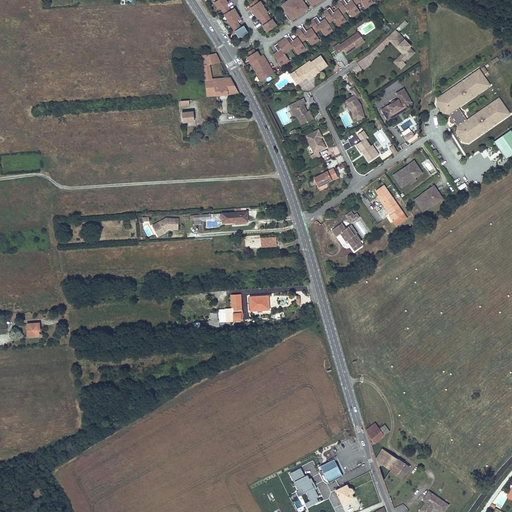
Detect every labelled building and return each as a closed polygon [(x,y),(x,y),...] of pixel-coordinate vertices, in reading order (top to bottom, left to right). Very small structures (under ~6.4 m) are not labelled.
[(238,20),(242,18),(235,8),(232,10),(228,3),(229,3),(227,0),(218,0),(216,1),(220,8),(222,7),(240,37),(249,31),(245,25),(242,27),(238,20)] [(261,0),(259,2),(257,0),(254,0),(251,3),(253,6),(252,7),(259,18),(261,17),(265,23),(264,24),(268,31),(277,24),(273,18),(272,19),(267,13),(268,12),(264,6),(264,5),(261,0)] [(303,0),(288,0),(287,1),(287,2),(283,5),(286,10),(289,13),(293,19),(309,8),(305,2),(303,0)] [(346,0),(339,0),(337,2),(344,12),(348,9),(351,14),(355,11),(356,12),(360,10),(353,0),(351,0),(348,3),(346,0)] [(334,19),(337,23),(341,20),(343,22),(347,19),(340,8),(335,12),(331,6),(323,12),(330,21),(334,19)] [(317,16),(310,21),(317,31),(321,28),(324,32),(328,29),(329,31),(333,28),(326,18),(321,21),(317,16)] [(402,29),(408,22),(404,20),(398,26),(402,29)] [(307,37),(310,42),(315,39),(316,40),(320,38),(312,27),(308,31),(304,25),(296,30),(303,40),(307,37)] [(364,70),(390,42),(401,52),(393,61),(401,69),(405,63),(404,62),(416,50),(392,28),(358,65),(364,70)] [(365,42),(359,33),(356,35),(362,44),(365,42)] [(290,34),(275,45),(279,51),(274,54),(281,64),(286,61),(284,60),(288,57),(285,52),(294,47),(297,51),(301,48),(302,50),(306,47),(299,37),(294,40),(290,34)] [(347,55),(362,44),(356,35),(341,45),(340,44),(334,48),(338,55),(344,51),(347,55)] [(256,51),(254,48),(248,52),(250,55),(248,56),(251,61),(254,60),(255,63),(253,64),(261,77),(264,76),(265,79),(275,73),(264,54),(261,56),(258,50),(256,51)] [(213,53),(201,54),(206,79),(207,95),(229,94),(239,92),(230,77),(213,77),(209,63),(220,62),(216,53),(213,53)] [(319,72),(328,66),(321,56),(311,63),(301,70),(306,78),(310,83),(314,80),(313,78),(320,73),(319,72)] [(286,61),(281,64),(282,65),(290,59),(288,57),(284,60),(286,61)] [(300,69),(301,70),(311,63),(310,62),(300,69)] [(300,69),(295,72),(301,82),(306,78),(301,70),(300,69)] [(458,107),(489,84),(478,69),(437,98),(436,103),(443,113),(448,114),(450,112),(453,116),(451,117),(450,119),(452,121),(454,121),(455,120),(458,124),(457,125),(456,131),(463,140),(468,142),(510,113),(498,97),(467,119),(464,115),(461,111),(458,107)] [(301,82),(295,72),(290,76),(296,85),(301,82)] [(361,105),(357,100),(361,98),(355,88),(351,91),(355,96),(355,97),(353,98),(353,97),(346,102),(352,111),(355,121),(365,118),(361,105)] [(392,103),(382,110),(388,119),(394,115),(393,113),(406,105),(412,101),(403,88),(396,93),(399,98),(395,101),(392,103)] [(298,117),(302,125),(314,119),(310,111),(307,112),(306,113),(304,110),(306,109),(304,105),(306,103),(304,99),(294,103),(296,108),(292,110),(295,115),(298,117)] [(394,115),(388,119),(389,120),(409,108),(406,105),(393,113),(394,115)] [(194,121),(193,111),(181,113),(183,122),(194,121)] [(313,160),(321,156),(319,152),(326,148),(322,138),(321,136),(322,135),(319,130),(306,136),(315,154),(311,155),(313,160)] [(412,131),(405,136),(407,140),(415,136),(412,131)] [(372,146),(370,148),(376,157),(379,156),(372,146)] [(403,172),(401,170),(393,176),(401,187),(409,182),(414,178),(419,174),(416,170),(418,168),(413,162),(407,166),(409,168),(403,172)] [(338,178),(334,169),(314,178),(319,187),(338,178)] [(383,186),(375,191),(378,196),(379,195),(380,197),(379,198),(390,214),(391,213),(392,214),(389,216),(388,216),(392,222),(403,215),(383,186)] [(428,192),(423,196),(422,195),(414,200),(423,212),(430,207),(429,205),(439,199),(435,194),(437,192),(433,186),(427,191),(428,192)] [(443,200),(437,192),(435,194),(439,199),(429,205),(430,207),(431,208),(443,200)] [(380,197),(379,195),(378,196),(376,197),(389,216),(392,214),(391,213),(390,214),(379,198),(380,197)] [(225,223),(250,221),(249,211),(224,213),(225,223)] [(353,216),(347,220),(350,224),(359,218),(356,214),(353,216)] [(166,218),(155,224),(156,226),(153,228),(157,237),(164,233),(163,229),(167,227),(173,227),(173,229),(178,230),(178,219),(166,218)] [(359,242),(354,235),(353,236),(347,227),(345,229),(341,224),(331,231),(336,238),(340,236),(344,243),(346,242),(347,243),(353,252),(358,249),(356,245),(359,242)] [(356,234),(350,226),(347,227),(353,236),(354,235),(356,234)] [(250,247),(277,245),(276,237),(259,238),(250,239),(250,247)] [(242,309),(241,295),(231,295),(232,310),(242,309)] [(268,296),(250,297),(251,310),(269,309),(268,296)] [(297,302),(297,305),(301,304),(300,296),(289,297),(289,303),(297,302)] [(227,322),(226,309),(219,309),(220,322),(227,322)] [(242,320),(242,311),(232,312),(233,321),(242,320)] [(41,330),(40,323),(27,324),(28,336),(39,336),(39,330),(41,330)] [(371,445),(389,431),(384,424),(379,428),(375,423),(370,426),(366,430),(368,435),(372,441),(370,442),(371,445)] [(382,463),(402,477),(409,466),(383,448),(376,458),(379,466),(382,463)] [(334,459),(320,466),(328,483),(342,475),(334,459)] [(301,468),(288,474),(306,509),(323,501),(311,474),(305,476),(301,468)] [(347,484),(336,490),(342,503),(354,498),(351,494),(352,493),(353,491),(353,490),(352,489),(351,488),(350,488),(349,488),(347,484)] [(426,501),(420,510),(422,511),(429,511),(433,506),(434,505),(443,511),(448,504),(429,491),(424,498),(427,500),(426,501)]
